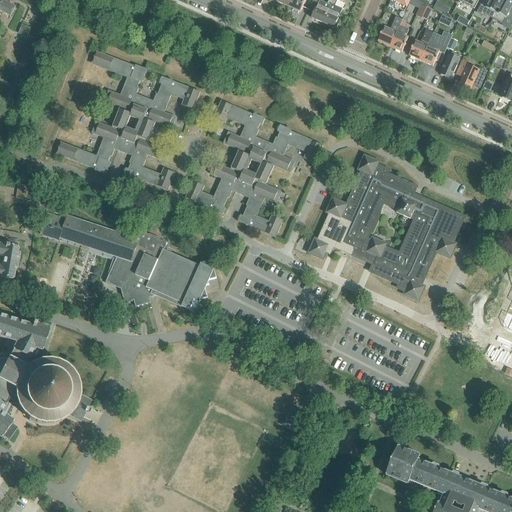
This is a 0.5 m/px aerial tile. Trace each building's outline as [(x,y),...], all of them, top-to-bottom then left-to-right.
[(0,10),(11,16),(16,6),(4,0),(2,0),(0,4),(0,10)] [(291,0),(288,7),(300,12),(305,0),(291,0)] [(313,0),(312,3),(318,5),(312,18),(323,23),(329,10),(331,6),(331,5),(333,0),(328,0),(327,4),(320,1),(320,0),(313,0)] [(339,24),(336,23),(340,15),(343,10),(345,4),(342,3),(343,0),(333,0),(331,5),(331,6),(329,10),(323,23),(322,25),(336,31),(339,24)] [(459,0),(459,1),(474,9),(479,0),(459,0)] [(483,0),(477,13),(484,17),(485,15),(493,19),(503,0),(483,0)] [(511,0),(503,0),(493,19),(503,25),(505,21),(511,25),(511,0)] [(437,2),(434,8),(440,11),(443,5),(437,2)] [(415,16),(421,18),(426,7),(420,4),(415,16)] [(426,7),(421,18),(427,21),(432,10),(426,7)] [(390,48),(402,20),(405,12),(401,10),(398,18),(397,17),(391,30),(385,28),(378,43),(390,48)] [(404,28),(407,22),(410,14),(405,12),(402,20),(390,48),(401,53),(408,38),(407,37),(410,30),(404,28)] [(31,28),(23,25),(19,34),(27,37),(31,28)] [(482,27),(479,32),(484,35),(487,30),(482,27)] [(416,41),(409,56),(421,61),(433,34),(430,32),(427,31),(421,44),(416,41)] [(433,34),(421,61),(433,67),(436,60),(437,60),(437,59),(439,52),(444,55),(447,49),(451,40),(452,37),(444,33),(442,38),(433,34)] [(451,40),(447,49),(454,52),(458,43),(451,40)] [(489,50),(492,45),(485,41),(482,46),(489,50)] [(93,64),(128,77),(121,96),(108,91),(104,103),(120,109),(113,129),(97,122),(92,133),(104,138),(97,157),(61,143),(57,154),(95,169),(95,171),(106,176),(111,163),(108,162),(110,156),(112,157),(114,150),(132,157),(129,164),(131,165),(129,171),(126,170),(124,176),(135,180),(135,179),(168,192),(175,174),(164,169),(161,176),(143,169),(148,156),(160,161),(165,149),(148,143),(156,124),(172,130),(177,118),(165,113),(172,95),(184,100),(182,106),(193,111),(200,93),(162,78),(159,84),(162,85),(158,96),(156,95),(153,102),(136,95),(138,88),(137,88),(139,82),(142,83),(147,70),(136,66),(136,67),(97,52),(93,64)] [(446,78),(448,79),(450,79),(451,79),(460,59),(450,55),(441,74),(445,77),(446,78)] [(487,72),(483,70),(481,69),(479,70),(469,65),(470,63),(463,59),(456,75),(462,78),(459,85),(470,90),(473,85),(480,89),(487,72)] [(511,102),(511,101),(511,74),(501,97),(511,102)] [(486,82),(483,88),(491,91),(493,85),(486,82)] [(228,198),(229,198),(232,191),(250,199),(246,206),(248,207),(243,217),(241,216),(238,222),(276,239),(283,220),(272,215),(269,222),(257,217),(265,198),(277,204),(282,192),(267,186),(275,167),(290,174),(295,162),(283,157),(289,145),(307,153),(304,159),(316,164),(323,146),(290,132),(291,130),(280,126),(278,132),(280,133),(277,139),(276,139),(273,146),(256,138),(259,131),(257,130),(260,124),(263,125),(265,119),(254,115),(253,116),(221,102),(213,120),(225,125),(227,118),(245,126),(240,139),(228,133),(223,145),(239,151),(230,170),(215,163),(210,175),(222,181),(214,199),(202,193),(205,186),(193,181),(185,199),(223,216),(226,209),(223,208),(228,198)] [(370,272),(399,285),(397,289),(405,292),(404,295),(419,302),(425,287),(422,286),(436,253),(450,259),(457,244),(453,243),(465,216),(414,194),(417,187),(388,174),(390,170),(378,165),(380,162),(365,156),(359,170),(362,171),(347,205),(333,198),(327,213),(330,214),(319,240),(316,239),(309,253),(324,259),(327,252),(331,254),(334,247),(374,264),(370,272)] [(150,301),(148,294),(156,292),(156,294),(194,311),(200,298),(206,296),(203,284),(208,283),(207,279),(216,277),(211,259),(200,262),(199,265),(163,248),(167,241),(141,229),(138,238),(68,214),(67,218),(47,211),(40,232),(59,238),(60,236),(81,243),(80,246),(87,248),(88,246),(115,255),(104,280),(121,287),(122,291),(123,291),(125,300),(132,298),(134,305),(150,301)] [(0,437),(1,437),(6,440),(14,430),(9,426),(11,423),(4,418),(13,400),(18,403),(19,405),(20,408),(22,411),(24,414),(27,416),(29,418),(28,420),(35,423),(36,421),(39,422),(41,423),(44,423),(47,423),(50,423),(53,423),(56,422),(61,420),(64,418),(66,417),(68,415),(78,420),(88,401),(77,395),(77,391),(77,386),(75,381),(73,376),(71,374),(69,371),(67,369),(65,368),(66,365),(59,361),(58,364),(55,363),(52,362),(49,362),(45,362),(41,362),(38,363),(33,360),(38,350),(40,351),(47,328),(30,323),(29,326),(0,316),(0,281),(12,284),(14,272),(16,272),(17,262),(15,261),(17,250),(0,247),(0,437)] [(500,324),(500,325),(500,326),(501,327),(501,328),(502,328),(502,329),(503,329),(511,333),(511,296),(501,323),(500,324)] [(318,369),(325,372),(328,363),(321,360),(318,369)] [(284,426),(299,433),(308,416),(293,408),(284,426)] [(439,505),(435,511),(479,511),(480,509),(486,511),(511,511),(511,499),(508,498),(507,495),(503,493),(501,495),(488,489),(487,487),(483,485),(481,486),(459,477),(459,475),(454,473),(452,474),(439,469),(439,467),(434,465),(432,466),(419,461),(421,456),(400,447),(388,475),(410,485),(411,480),(445,494),(441,506),(439,505)]
